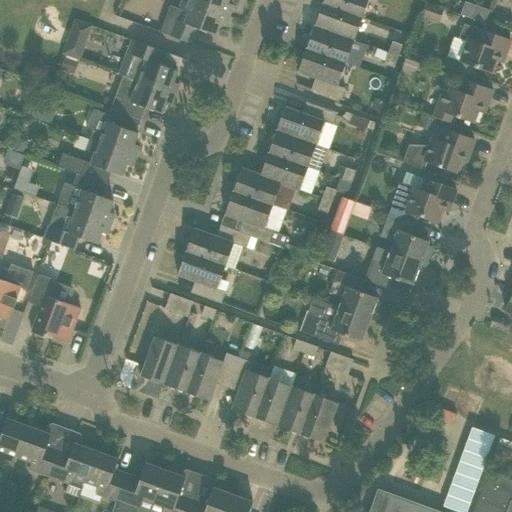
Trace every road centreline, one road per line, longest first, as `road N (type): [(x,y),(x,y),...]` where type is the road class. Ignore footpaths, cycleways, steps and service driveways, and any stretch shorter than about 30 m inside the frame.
road 1 (residential): [(86,395),(112,418),(300,494),(332,494),(484,285),(470,233),(511,127)]
road 2 (residential): [(86,395),(172,161),(224,141),(275,0)]
